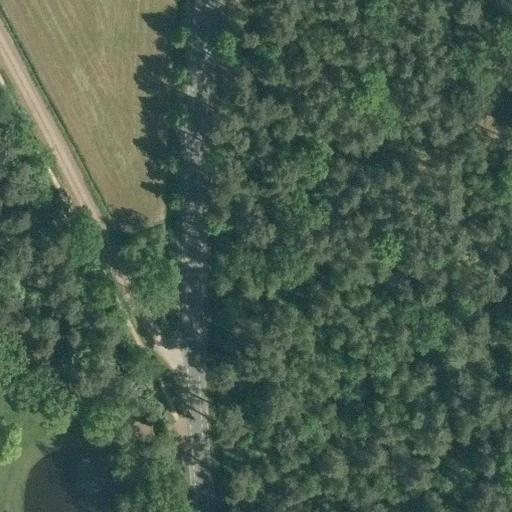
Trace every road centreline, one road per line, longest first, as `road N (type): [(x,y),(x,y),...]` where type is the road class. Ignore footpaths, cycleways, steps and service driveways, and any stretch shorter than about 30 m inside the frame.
road 1 (tertiary): [(202,511),(192,407),(192,182),(206,0)]
road 2 (track): [(0,47),(171,371),(192,383)]
